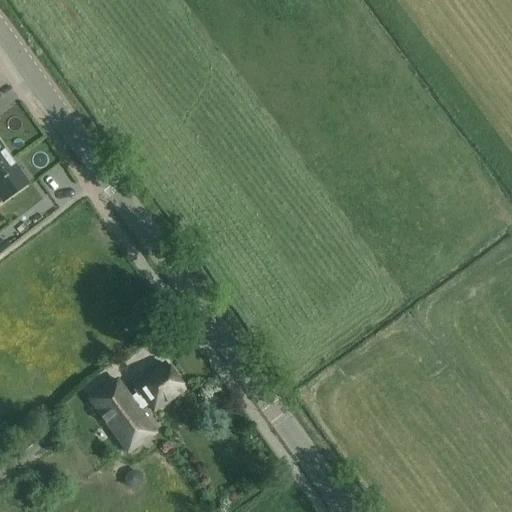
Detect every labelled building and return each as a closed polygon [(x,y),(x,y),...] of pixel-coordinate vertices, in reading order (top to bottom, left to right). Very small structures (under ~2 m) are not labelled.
[(0,166),(10,159),(0,144),(0,166)] [(0,166),(0,203),(2,202),(28,184),(10,159),(0,166)] [(140,411),(147,405),(152,411),(183,389),(165,364),(134,387),(138,393),(131,398),(116,378),(87,400),(127,455),(156,434),(140,411)] [(0,481),(40,449),(29,436),(0,460),(0,481)] [(124,477),(123,480),(124,483),(127,486),(130,487),(133,488),(136,487),(139,484),(140,481),(140,478),(139,475),(137,472),(134,471),(131,471),(128,472),(125,474),(124,477)]
